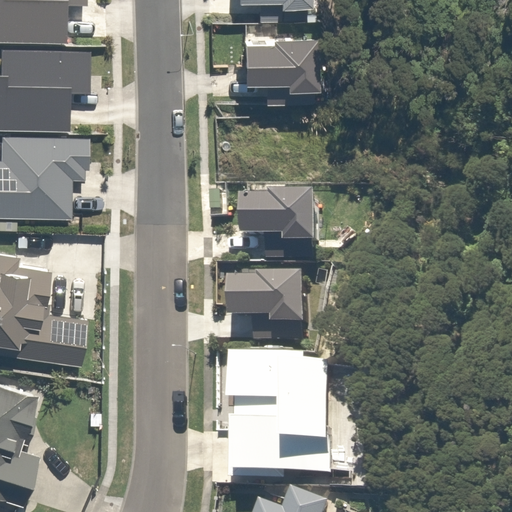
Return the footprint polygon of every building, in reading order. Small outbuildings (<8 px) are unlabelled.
[(0,0),(0,38),(69,40),(71,1),(89,1),(88,0),(0,0)] [(258,0),(258,18),(307,18),(307,2),(314,2),(314,0),(258,0)] [(322,85),(322,33),(275,33),(275,38),(245,38),(245,78),(267,79),(267,100),(314,99),(314,85),(322,85)] [(0,126),(73,128),(74,89),(91,89),(91,47),(4,46),(5,70),(0,70),(0,126)] [(0,214),(75,216),(75,177),(88,178),(88,167),(92,167),(92,135),(5,134),(5,156),(0,156),(0,214)] [(275,239),(275,261),(323,261),(322,246),(331,246),(330,195),(285,195),(285,199),(257,200),(257,240),(275,239)] [(1,350),(79,360),(84,313),(41,308),(46,264),(14,261),(15,250),(0,247),(0,334),(3,335),(1,350)] [(272,276),(272,281),(244,281),(245,321),(263,321),(262,342),(308,342),(308,327),(316,327),(317,276),(272,276)] [(34,388),(0,376),(0,492),(20,500),(37,451),(15,443),(34,388)] [(332,511),(336,502),(305,490),(297,511),(276,502),(275,504),(268,501),(264,511),(332,511)]
